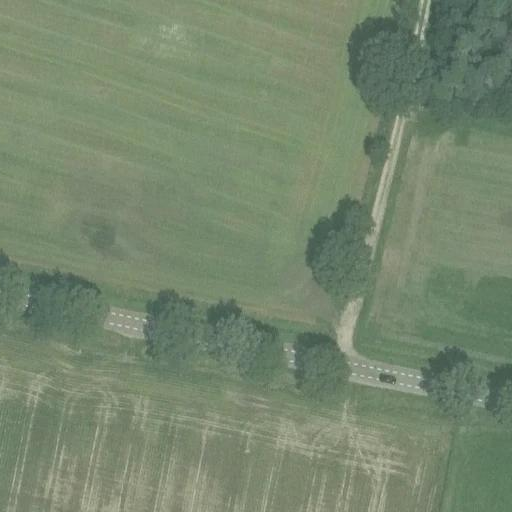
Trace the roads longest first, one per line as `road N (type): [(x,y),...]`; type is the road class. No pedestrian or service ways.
road 1 (tertiary): [(511,397),(0,292)]
road 2 (track): [(423,0),(333,359)]
